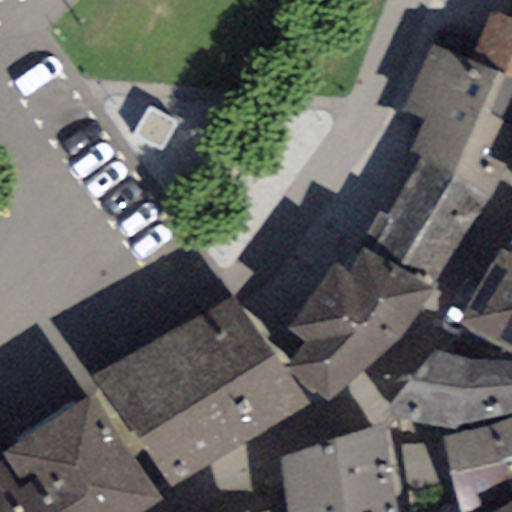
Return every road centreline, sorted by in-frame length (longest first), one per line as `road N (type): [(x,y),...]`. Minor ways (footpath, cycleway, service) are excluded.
road 1 (residential): [(511,156),(446,293),(388,382),(356,411),(186,511)]
road 2 (residential): [(226,283),(284,249),(309,211),(398,0)]
road 3 (residential): [(226,283),(106,303),(0,294)]
road 4 (residential): [(0,271),(27,228),(27,170),(0,118)]
